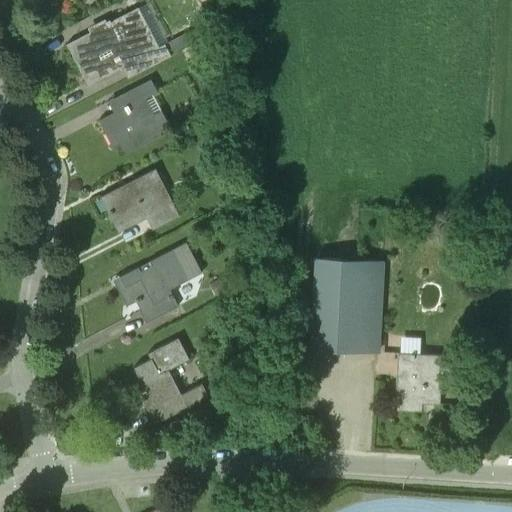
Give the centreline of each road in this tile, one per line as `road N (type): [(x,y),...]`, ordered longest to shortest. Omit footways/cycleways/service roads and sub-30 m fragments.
road 1 (residential): [(511,475),(256,461),(44,479)]
road 2 (residential): [(44,479),(22,374),(49,183),(0,89)]
